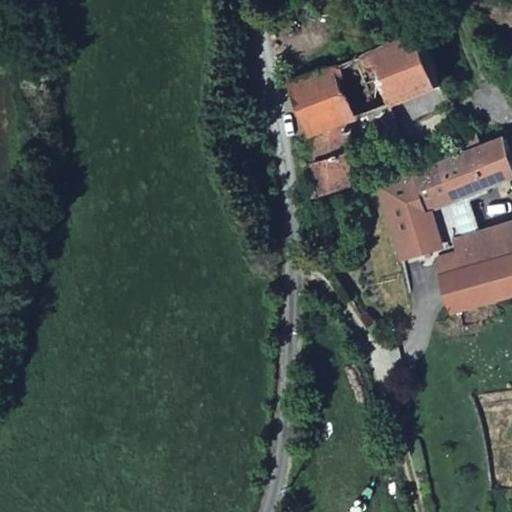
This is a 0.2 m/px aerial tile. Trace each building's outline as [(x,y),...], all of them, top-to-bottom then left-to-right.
[(317,136),(319,194),(360,187),(351,121),(440,80),(416,28),(297,83),(317,136)] [(479,143),(468,124),(451,132),(461,153),(479,143)] [(399,213),(424,207),(511,169),(511,168),(501,137),(479,143),(461,153),(414,178),(389,182),(399,213)] [(389,182),(384,183),(408,256),(437,246),(424,207),(399,213),(389,182)] [(360,187),(319,194),(321,261),(399,256),(398,238),(388,238),(387,216),(364,219),(360,187)] [(511,219),(437,246),(444,265),(459,308),(511,290),(511,219)]
